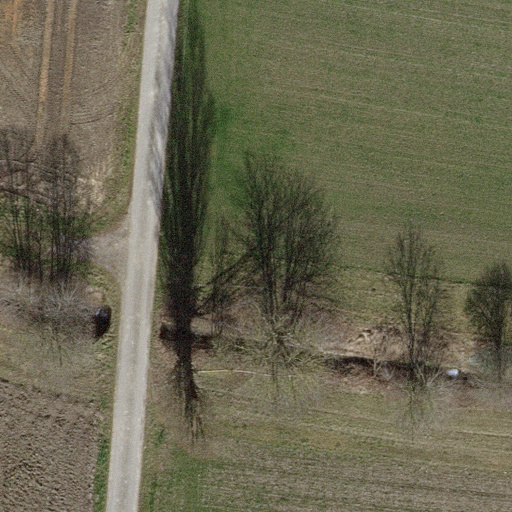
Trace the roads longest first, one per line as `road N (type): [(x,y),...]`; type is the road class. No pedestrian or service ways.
road 1 (track): [(123,511),(162,0)]
road 2 (track): [(0,234),(140,255)]
